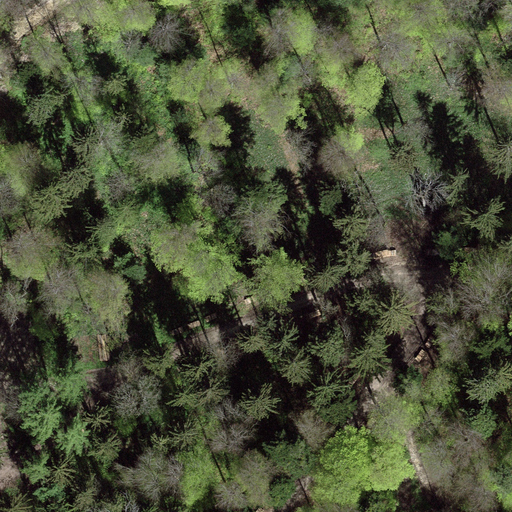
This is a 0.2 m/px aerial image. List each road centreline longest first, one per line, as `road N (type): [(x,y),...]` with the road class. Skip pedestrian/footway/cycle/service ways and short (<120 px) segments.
road 1 (track): [(473,271),(364,279),(123,374)]
road 2 (track): [(279,511),(473,271)]
road 3 (track): [(123,374),(6,478),(0,463)]
road 4 (track): [(0,385),(49,388),(123,374)]
